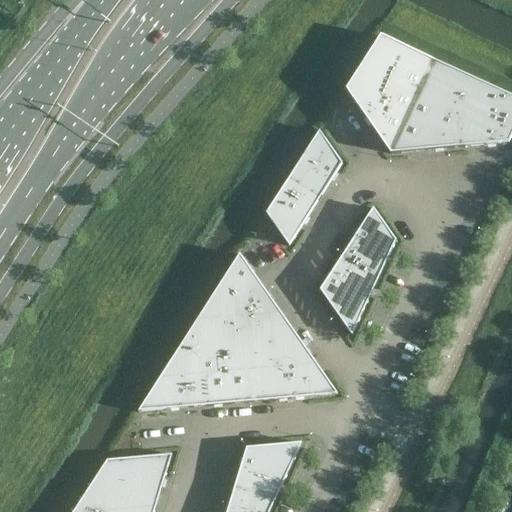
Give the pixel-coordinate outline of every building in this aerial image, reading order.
[(390,155),(509,144),(511,137),(511,98),(381,37),(346,91),(390,155)] [(289,247),(296,236),(342,165),(317,133),(266,214),(289,247)] [(352,337),(396,242),(373,209),(320,291),(352,337)] [(240,255),(138,413),(338,395),(240,255)] [(269,511),(302,444),(246,449),(226,511),(269,511)] [(107,461),(74,511),(154,511),(166,473),(172,455),(107,461)]
